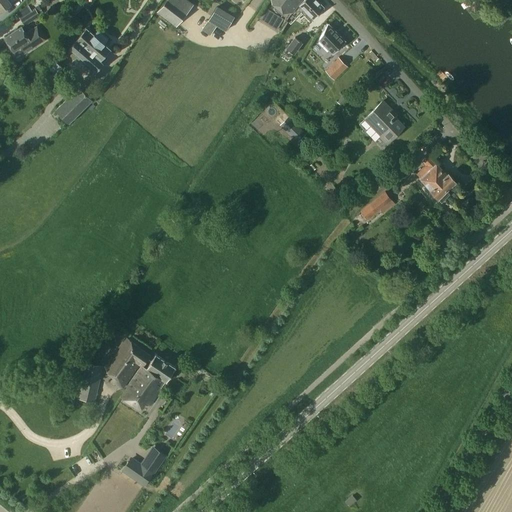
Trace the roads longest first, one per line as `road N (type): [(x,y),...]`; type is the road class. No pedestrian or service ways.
road 1 (tertiary): [(203,511),(511,232)]
road 2 (residential): [(472,154),(331,0)]
road 3 (unknown): [(0,243),(86,160),(105,131),(109,102)]
road 4 (unclassified): [(437,511),(511,388)]
